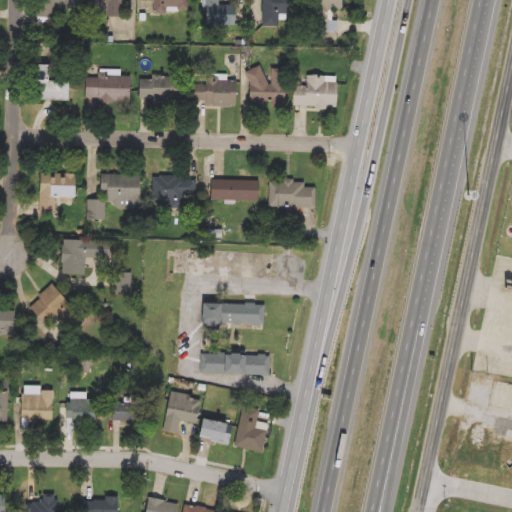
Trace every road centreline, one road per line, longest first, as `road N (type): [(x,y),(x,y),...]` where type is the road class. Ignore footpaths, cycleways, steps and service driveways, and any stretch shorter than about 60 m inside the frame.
road 1 (motorway): [(433,0),(324,511)]
road 2 (secondary): [(390,0),(282,511)]
road 3 (secondary): [(415,511),(511,59)]
road 4 (motorway): [(405,358),(481,0)]
road 5 (residential): [(360,142),(13,129)]
road 6 (motorway): [(404,0),(320,330)]
road 7 (residential): [(0,453),(146,458),(287,490)]
road 8 (residential): [(16,0),(7,234)]
road 9 (motorway): [(372,511),(405,358)]
road 10 (motorway): [(382,511),(405,358)]
